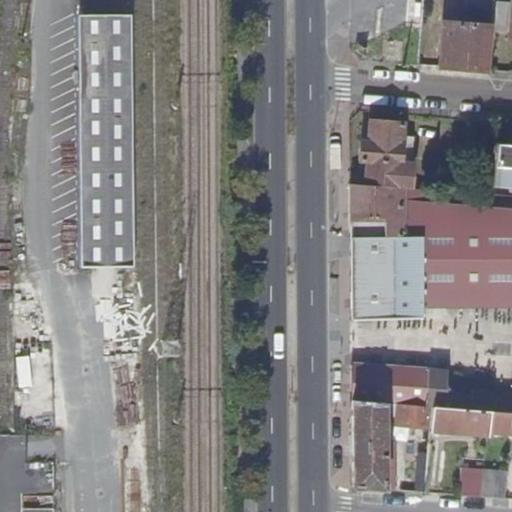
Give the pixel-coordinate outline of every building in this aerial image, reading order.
[(84,271),(131,270),(126,13),(80,14),(84,271)] [(443,26),(440,70),(489,74),(492,29),(443,26)] [(488,153),(491,123),(470,121),(468,151),(488,153)] [(364,189),(410,195),(415,143),(402,143),(403,129),(369,126),(368,147),(360,147),(359,167),(367,167),(364,189)] [(511,149),(498,149),(494,196),(505,197),(504,200),(511,200),(511,149)] [(487,173),(488,153),(468,151),(466,171),(487,173)] [(351,187),(351,326),(423,325),(424,315),(511,316),(511,218),(422,210),(423,197),(410,195),(364,189),(351,187)] [(24,355),(12,357),(16,386),(29,384),(24,355)] [(430,409),(442,410),(444,395),(446,374),(351,368),(352,402),(430,409)] [(511,390),(511,395),(471,392),(470,398),(444,395),(442,410),(487,413),(511,414),(511,390)] [(429,429),(430,409),(352,402),(352,488),(393,491),(393,442),(384,441),(384,413),(395,414),(395,426),(429,429)] [(485,437),(487,413),(442,410),(430,409),(429,429),(429,433),(485,437)] [(511,438),(511,414),(487,413),(485,437),(511,438)] [(427,470),(429,444),(420,443),(417,469),(427,470)] [(415,493),(425,494),(427,470),(417,469),(415,493)] [(480,498),(482,476),(459,474),(457,497),(480,498)] [(480,498),(494,500),(496,476),(482,476),(480,498)]
